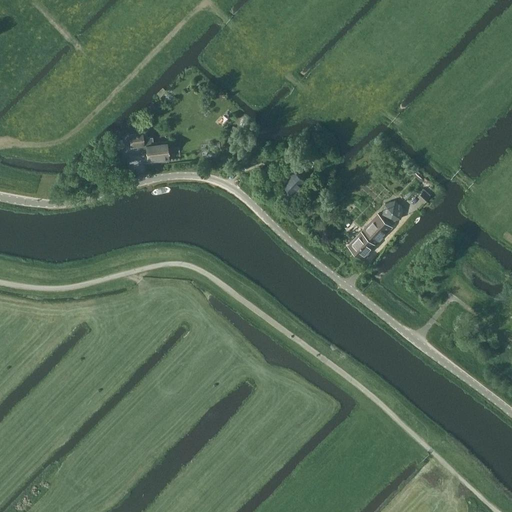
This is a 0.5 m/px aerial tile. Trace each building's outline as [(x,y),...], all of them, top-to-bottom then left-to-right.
[(230,128),(228,133),(235,136),(237,131),(230,128)] [(131,145),(144,144),(146,144),(146,151),(147,161),(168,158),(167,142),(153,143),(152,136),(147,137),(147,132),(142,133),(142,132),(130,134),(131,145)] [(310,157),(319,166),(325,159),(316,150),(310,157)] [(294,192),(305,179),(295,169),(283,182),(294,192)] [(423,188),(419,194),(426,200),(430,194),(423,188)] [(385,203),(382,214),(391,222),(401,218),(403,207),(395,199),(385,203)] [(363,257),(392,225),(378,212),(349,244),(363,257)]
